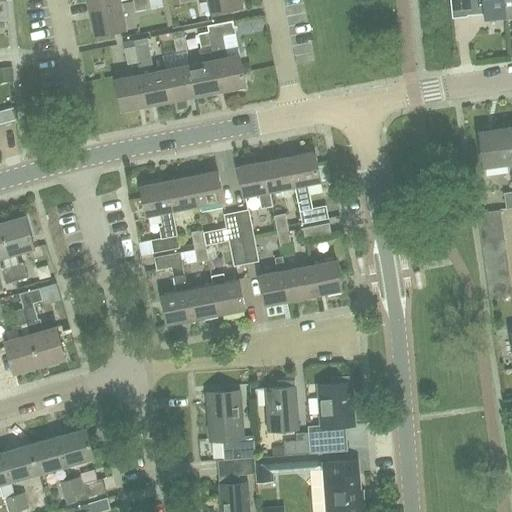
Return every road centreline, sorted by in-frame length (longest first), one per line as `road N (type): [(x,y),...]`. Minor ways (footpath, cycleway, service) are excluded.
road 1 (residential): [(411,511),(394,303),(355,104)]
road 2 (residential): [(134,374),(236,361),(263,343),(347,334)]
road 3 (residential): [(134,374),(77,162)]
road 4 (residential): [(88,159),(293,115)]
road 5 (residential): [(88,159),(58,0)]
road 6 (residential): [(355,104),(511,78)]
road 7 (residential): [(166,511),(134,374)]
road 8 (residential): [(0,412),(134,374)]
